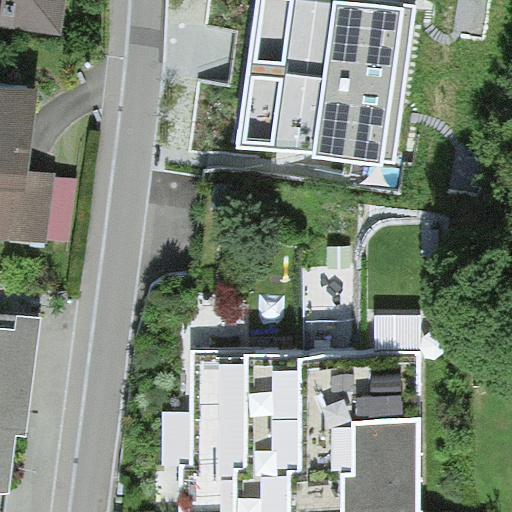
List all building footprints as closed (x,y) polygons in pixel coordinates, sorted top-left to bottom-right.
[(71,0),(1,0),(1,22),(71,24),(71,0)] [(414,0),(313,0),(308,110),(357,113),(355,145),(406,148),(414,0)] [(35,71),(0,67),(0,232),(73,240),(80,171),(26,166),(30,124),(35,71)] [(0,483),(6,485),(14,429),(26,430),(43,311),(16,308),(15,321),(0,318),(0,483)] [(419,511),(421,344),(195,342),(194,461),(183,461),(183,508),(196,508),(195,511),(419,511)]
